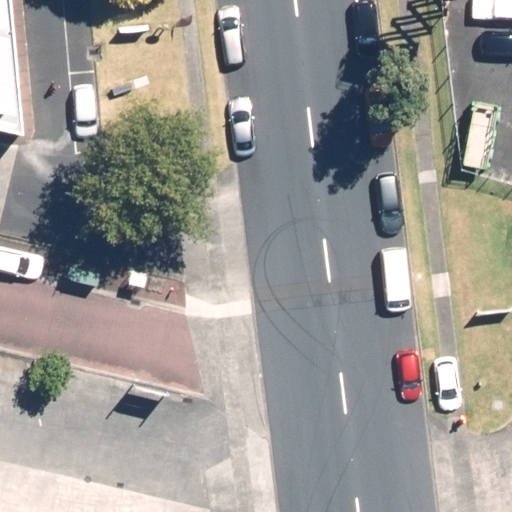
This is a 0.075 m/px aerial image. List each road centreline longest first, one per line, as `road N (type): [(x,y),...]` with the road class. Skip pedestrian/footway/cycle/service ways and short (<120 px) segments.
road 1 (tertiary): [(286,0),(329,366),(358,511)]
road 2 (unknown): [(16,0),(22,133),(32,190),(49,208),(314,233)]
